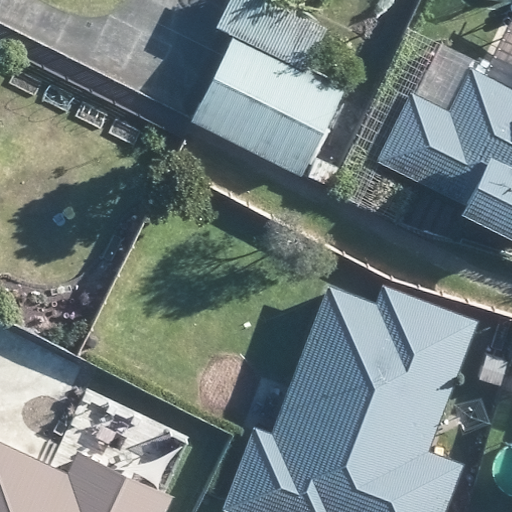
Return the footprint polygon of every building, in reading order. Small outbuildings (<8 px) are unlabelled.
[(181,118),(288,173),(333,87),(293,65),(314,25),(264,0),(217,0),(206,22),(225,33),(181,118)] [(511,91),(461,65),(439,111),(413,98),(400,91),(366,158),(446,200),(439,211),(511,247),(511,91)] [(301,173),(322,183),(329,166),(308,156),(301,173)] [(416,449),(436,401),(466,321),(374,287),(368,303),(319,285),(281,383),(262,433),(244,427),(213,508),(224,511),(432,511),(451,463),(431,455),(416,449)] [(67,475),(0,445),(0,511),(160,511),(168,494),(76,454),(67,475)]
